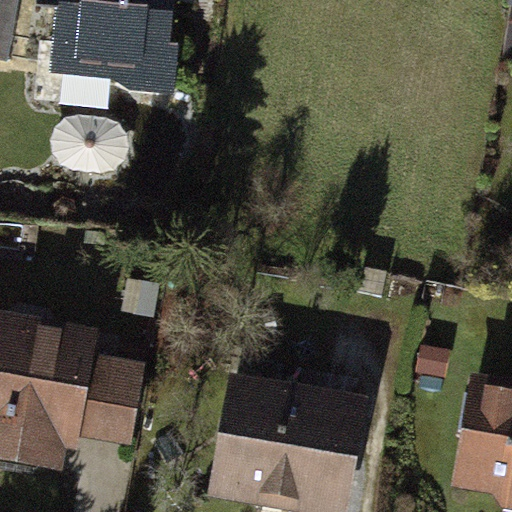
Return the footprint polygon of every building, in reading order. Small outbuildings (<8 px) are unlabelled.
[(0,0),(0,60),(16,63),(26,0),(0,0)] [(55,0),(47,69),(168,83),(176,6),(195,8),(195,0),(55,0)] [(104,335),(0,316),(0,469),(62,481),(69,443),(132,455),(146,374),(98,366),(104,335)] [(354,511),(372,407),(230,383),(210,504),(259,511),(354,511)] [(511,405),(476,398),(456,496),(511,507),(511,405)]
